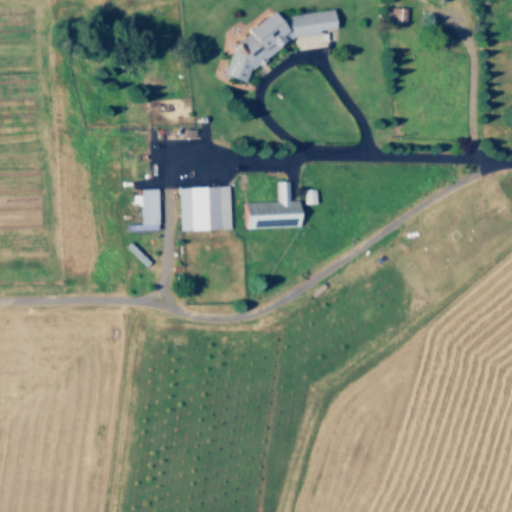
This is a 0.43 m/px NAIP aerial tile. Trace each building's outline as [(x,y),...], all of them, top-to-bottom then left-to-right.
[(240,81),(246,67),(287,34),(331,26),(328,9),(277,18),(271,10),(232,39),(219,73),(240,81)] [(296,226),(294,200),(286,200),(285,179),(274,180),(275,201),(243,203),(244,228),(296,226)] [(225,184),(227,228),(178,231),(176,187),(225,184)] [(313,203),(312,188),(301,188),(301,203),(313,203)] [(137,225),(159,224),(158,207),(155,207),(154,190),(129,191),(130,203),(136,203),(137,225)]
